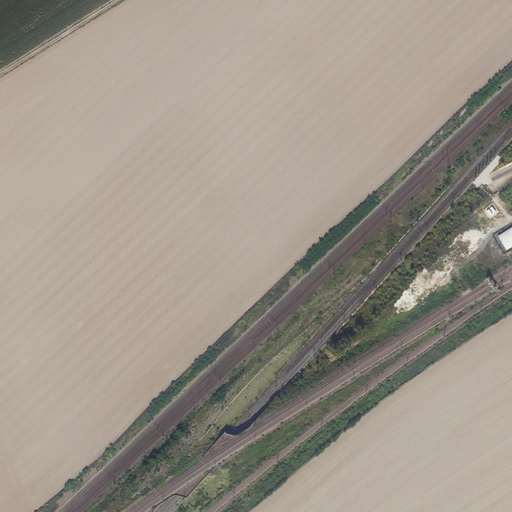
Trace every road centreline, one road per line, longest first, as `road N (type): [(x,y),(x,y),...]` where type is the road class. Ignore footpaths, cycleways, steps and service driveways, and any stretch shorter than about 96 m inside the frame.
road 1 (unknown): [(511,54),(30,511)]
road 2 (track): [(126,0),(0,76)]
